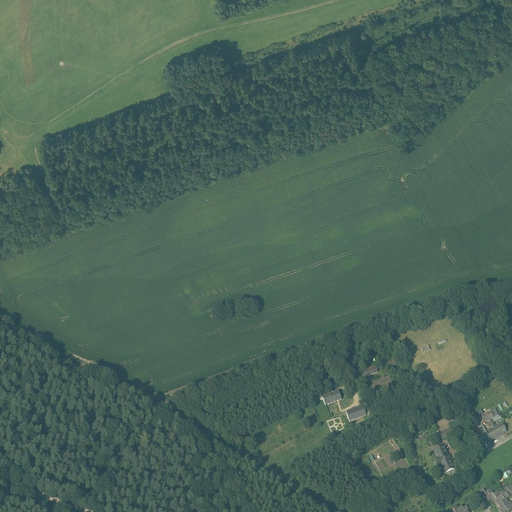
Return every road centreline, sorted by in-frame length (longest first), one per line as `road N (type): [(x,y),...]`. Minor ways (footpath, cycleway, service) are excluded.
road 1 (track): [(511,29),(500,7),(405,43),(380,56),(356,94),(58,209)]
road 2 (track): [(338,0),(207,32),(29,135),(0,105)]
road 3 (residential): [(159,409),(441,301),(511,286)]
road 4 (track): [(17,149),(71,228),(0,255)]
road 5 (track): [(12,487),(159,409)]
road 6 (track): [(255,511),(213,450),(159,409)]
road 7 (track): [(387,114),(348,0)]
